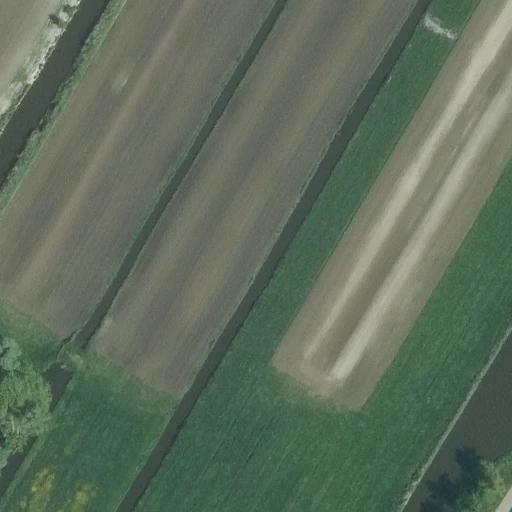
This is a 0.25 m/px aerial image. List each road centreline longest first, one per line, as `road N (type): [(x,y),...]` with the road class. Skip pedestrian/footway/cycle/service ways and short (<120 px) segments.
road 1 (track): [(74,295),(51,341),(96,375),(124,322)]
road 2 (track): [(96,375),(19,511)]
